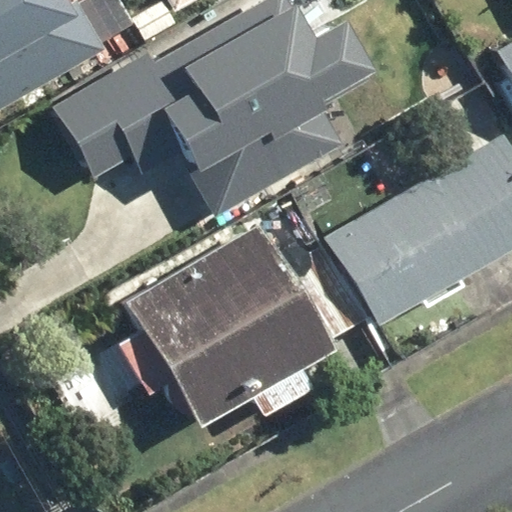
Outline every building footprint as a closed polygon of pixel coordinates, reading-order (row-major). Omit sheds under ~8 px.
[(49,0),(0,0),(0,108),(84,63),(49,0)] [(80,174),(180,118),(227,199),(370,117),(324,38),(330,34),(310,0),(253,0),(47,116),(80,174)] [(157,0),(162,9),(179,0),(157,0)] [(511,0),(504,0),(511,15),(511,27),(476,45),(511,116),(511,0)] [(305,237),(353,323),(511,233),(511,195),(480,139),(305,237)] [(99,306),(174,427),(307,345),(232,224),(99,306)]
